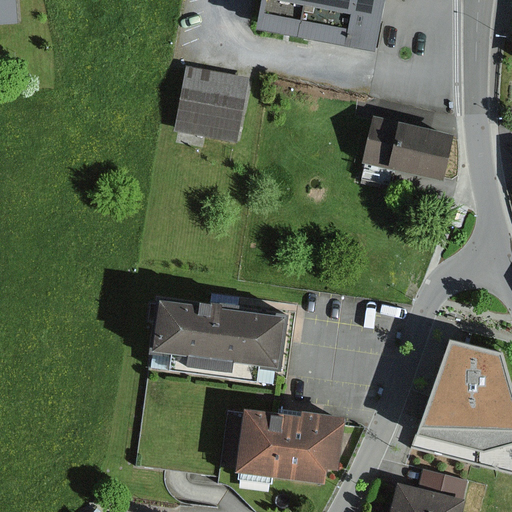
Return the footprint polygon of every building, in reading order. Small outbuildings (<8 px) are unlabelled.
[(0,0),(0,25),(18,24),(16,0),(0,0)] [(263,0),(257,29),(377,52),(386,0),(263,0)] [(238,143),(250,78),(187,67),(175,132),(238,143)] [(455,135),(373,117),(362,164),(366,165),(362,180),(391,187),(395,171),(444,182),(455,135)] [(282,373),(290,315),(238,308),(239,298),(212,295),(210,305),(158,297),(150,355),(172,358),(173,354),(189,357),(188,368),(233,374),(235,362),(261,366),(260,370),(282,373)] [(511,381),(504,353),(451,340),(418,436),(485,454),(511,446),(511,381)] [(346,419),(279,410),(278,415),(245,410),(236,473),(239,474),(238,480),(273,485),(274,478),(326,485),(328,470),(339,471),(346,419)] [(468,481),(424,470),(419,489),(398,484),(391,511),(463,511),(466,500),(464,499),(468,481)]
